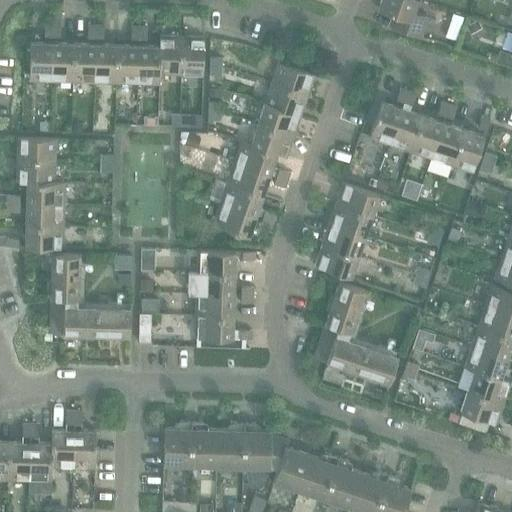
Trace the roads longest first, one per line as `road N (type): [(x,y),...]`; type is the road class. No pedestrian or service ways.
road 1 (residential): [(281,381),(273,301),(293,218),(358,40)]
road 2 (residential): [(468,450),(304,401),(281,381)]
road 3 (residential): [(511,84),(358,40)]
road 4 (residential): [(281,381),(131,385)]
road 5 (residential): [(131,385),(9,387),(0,371)]
road 6 (residential): [(342,30),(273,6),(206,0)]
road 7 (residential): [(129,511),(131,385)]
